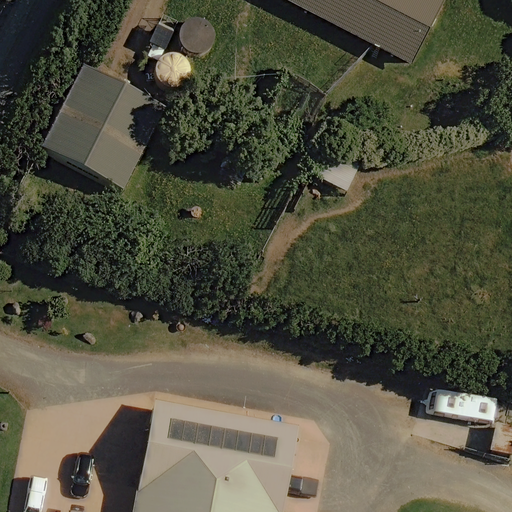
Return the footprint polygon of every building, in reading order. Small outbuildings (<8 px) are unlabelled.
[(266,0),(403,69),(435,6),(422,0),(266,0)] [(167,54),(193,68),(210,38),(184,24),(167,54)] [(193,68),(167,54),(148,88),(174,102),(193,68)] [(158,118),(78,79),(39,158),(119,198),(158,118)] [(354,173),(310,153),(299,178),(342,197),(354,173)] [(511,431),(511,416),(425,391),(411,437),(503,464),(511,431)] [(275,511),(287,450),(154,426),(145,478),(134,476),(127,511),(275,511)]
